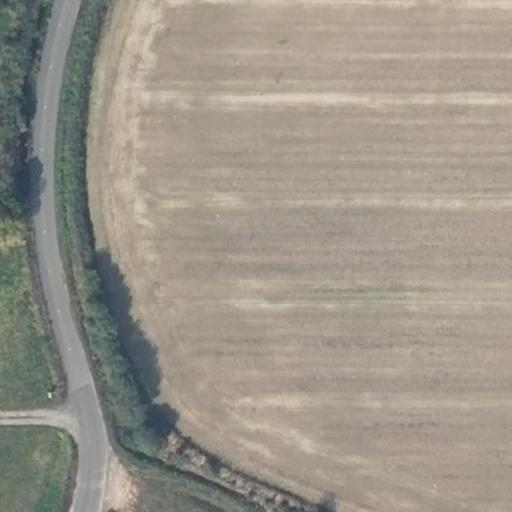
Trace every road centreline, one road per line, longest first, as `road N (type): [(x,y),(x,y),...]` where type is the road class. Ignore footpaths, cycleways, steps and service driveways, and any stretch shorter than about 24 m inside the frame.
road 1 (track): [(123,0),(98,91),(92,193),(148,400),(174,431),(321,511)]
road 2 (unclassified): [(69,0),(43,149),(44,221),(100,408),(108,461),(94,511)]
